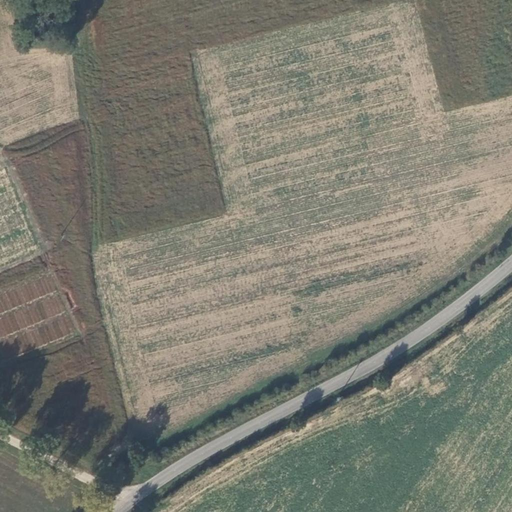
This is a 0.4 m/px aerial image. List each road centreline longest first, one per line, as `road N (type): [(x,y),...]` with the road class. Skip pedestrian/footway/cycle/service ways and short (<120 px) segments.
road 1 (tertiary): [(128,502),(207,449),(393,351),(511,263)]
road 2 (unclassified): [(128,502),(0,426)]
